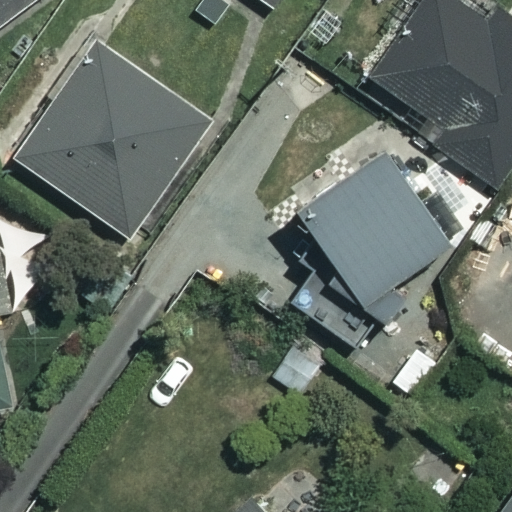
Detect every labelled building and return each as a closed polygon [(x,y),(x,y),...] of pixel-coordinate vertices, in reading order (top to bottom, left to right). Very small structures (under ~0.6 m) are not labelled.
[(0,0),(0,17),(22,0),(0,0)] [(511,0),(427,0),(364,70),(493,185),(511,164),(511,0)] [(201,115),(96,41),(16,154),(121,228),(201,115)] [(446,230),(374,137),(292,201),(334,255),(296,285),(341,343),(401,296),(386,277),(446,230)] [(0,401),(11,399),(0,352),(0,303),(7,302),(0,270),(0,401)] [(270,511),(252,494),(233,511),(270,511)]
